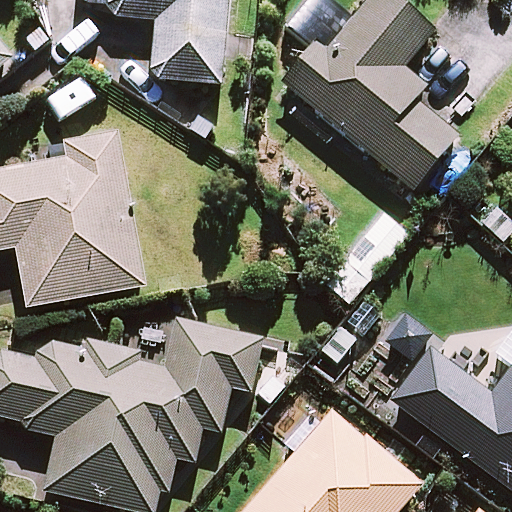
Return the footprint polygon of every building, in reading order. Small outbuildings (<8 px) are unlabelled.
[(152,25),(150,76),(135,103),(188,136),(211,101),(186,86),(219,89),(227,0),(78,0),(79,0),(83,9),(107,11),(114,23),(152,25)] [(434,36),(389,0),(371,0),(353,23),(323,0),(314,0),(289,32),(312,50),(282,87),(414,195),(458,141),(415,106),(425,93),(403,74),(434,36)] [(0,50),(0,71),(10,64),(0,50)] [(143,291),(115,139),(63,149),(66,164),(0,175),(0,255),(15,252),(27,312),(143,291)] [(119,511),(156,511),(160,495),(171,497),(176,467),(194,471),(201,434),(224,439),(232,396),(253,400),(264,343),(174,326),(164,374),(131,368),(135,351),(81,340),(78,354),(41,346),(38,361),(4,355),(0,356),(0,421),(21,426),(18,437),(50,444),(40,496),(119,511)] [(511,333),(493,359),(511,372),(490,399),(430,353),(391,405),(511,496),(511,333)] [(399,511),(418,490),(333,415),(248,511),(399,511)]
